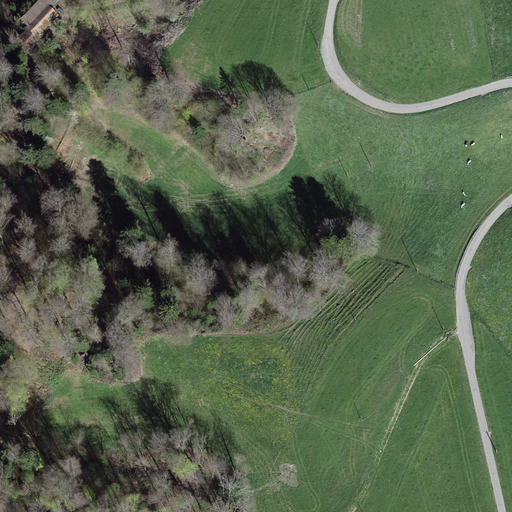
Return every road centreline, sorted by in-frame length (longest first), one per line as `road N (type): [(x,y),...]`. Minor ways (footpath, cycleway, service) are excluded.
road 1 (unclassified): [(511,202),(470,250),(459,299),(501,511)]
road 2 (unclassified): [(331,0),(331,63),(363,98),(420,108),(511,82)]
road 3 (track): [(350,511),(421,356),(463,329)]
